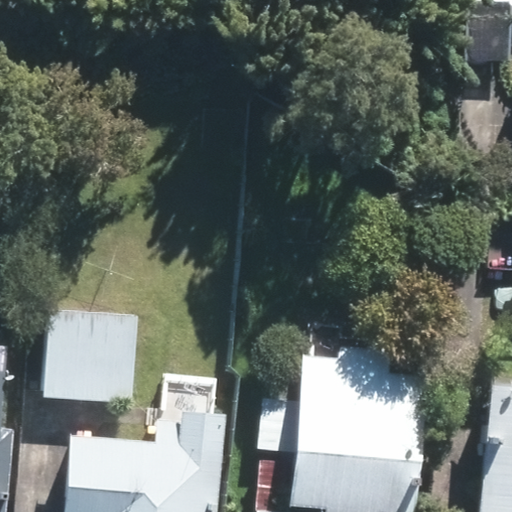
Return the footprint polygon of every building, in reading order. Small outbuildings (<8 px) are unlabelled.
[(142,309),(57,302),(49,389),(135,396),(142,309)] [(0,511),(11,511),(21,418),(8,417),(16,337),(0,335),(0,511)] [(343,336),(342,349),(310,347),(306,395),(268,392),(259,511),(303,511),(305,494),(330,495),(328,511),(422,511),(434,366),(395,363),(396,340),(343,336)] [(484,511),(511,511),(511,368),(501,367),(484,511)] [(221,511),(233,406),(188,401),(186,411),(164,408),(161,433),(78,424),(68,511),(221,511)]
